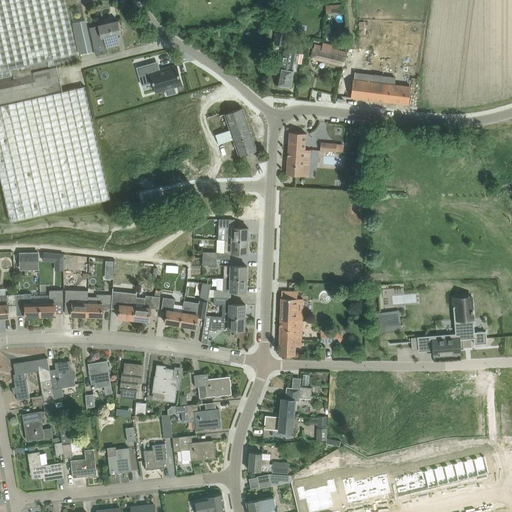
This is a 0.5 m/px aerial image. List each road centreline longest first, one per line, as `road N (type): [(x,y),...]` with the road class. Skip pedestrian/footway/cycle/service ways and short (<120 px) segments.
road 1 (unclassified): [(0,339),(133,340),(263,363)]
road 2 (tertiary): [(263,363),(276,119)]
road 3 (tertiary): [(276,119),(299,109),(449,123),(511,112)]
road 4 (unclassified): [(498,362),(263,363)]
road 5 (residential): [(14,498),(234,476)]
road 6 (unclassified): [(276,119),(151,25),(137,0)]
